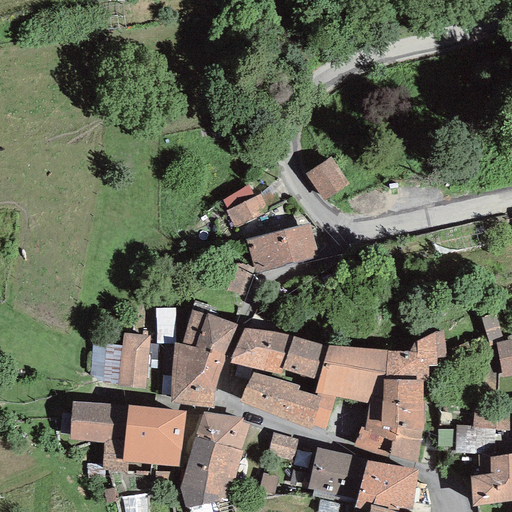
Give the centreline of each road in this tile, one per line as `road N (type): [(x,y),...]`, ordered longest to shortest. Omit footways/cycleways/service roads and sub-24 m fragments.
road 1 (residential): [(457,511),(448,490),(424,474),(234,409),(227,392),(249,300),(364,233)]
road 2 (unclassified): [(511,9),(463,33),(344,68),(309,95),(286,138),(294,178),(318,213),(364,233)]
road 3 (unclassified): [(364,233),(511,196)]
